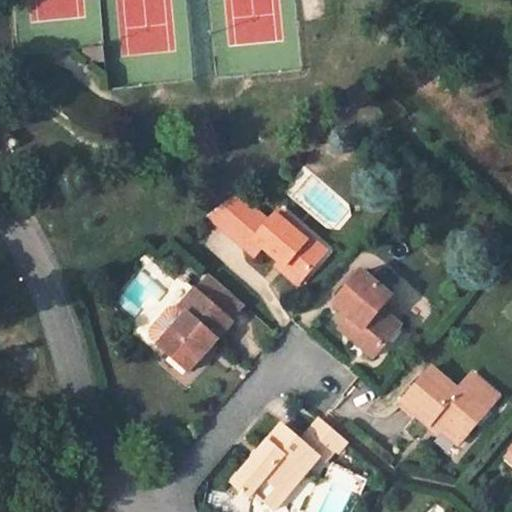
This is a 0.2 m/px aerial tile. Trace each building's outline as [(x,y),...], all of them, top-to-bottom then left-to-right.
[(19,145),(9,135),(2,141),(12,152),(19,145)] [(251,216),(236,203),(207,224),(230,242),(251,216)] [(272,212),(268,216),(305,248),(309,243),(272,212)] [(262,224),(251,216),(230,242),(256,263),(263,254),(280,267),(285,271),(282,276),(299,291),(327,258),(309,243),(305,248),(268,216),(262,224)] [(276,272),(282,276),(285,271),(280,267),(276,272)] [(392,301),(363,276),(336,308),(351,321),(364,332),(355,343),(376,361),(398,335),(377,317),(382,311),(392,301)] [(214,288),(200,305),(225,326),(239,309),(214,288)] [(200,305),(193,299),(179,317),(180,318),(186,323),(159,356),(189,380),(230,331),(225,326),(200,305)] [(404,328),(382,311),(377,317),(398,335),(404,328)] [(154,351),(159,356),(186,323),(180,318),(154,351)] [(342,332),(355,343),(364,332),(351,321),(342,332)] [(457,396),(431,375),(401,410),(430,432),(433,429),(444,437),(459,449),(488,413),(461,391),(457,396)] [(488,413),(495,405),(468,383),(461,391),(488,413)] [(254,467),(234,491),(251,506),(255,501),(266,511),(278,497),(287,504),(309,479),(302,474),(315,460),(321,465),(325,468),(336,455),(346,443),(324,425),(304,448),(285,431),(262,458),(265,461),(258,470),(254,467)] [(441,441),(444,437),(433,429),(430,432),(441,441)] [(340,459),(351,447),(346,443),(336,455),(340,459)] [(262,458),(254,467),(258,470),(265,461),(262,458)] [(309,479),(321,465),(315,460),(302,474),(309,479)] [(267,511),(280,511),(287,504),(278,497),(266,511),(267,511)]
